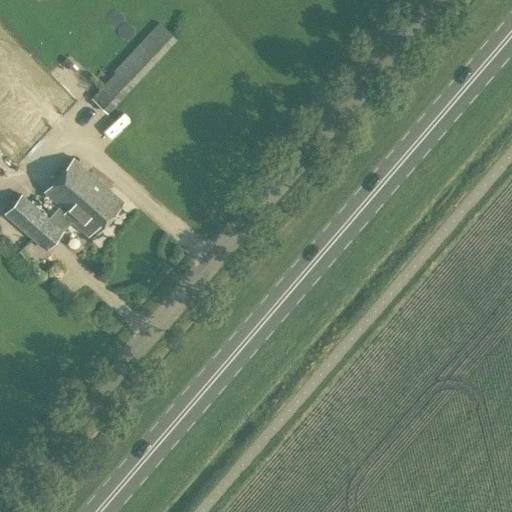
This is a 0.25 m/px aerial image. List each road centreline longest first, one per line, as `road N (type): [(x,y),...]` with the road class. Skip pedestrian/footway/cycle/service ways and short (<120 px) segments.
road 1 (unclassified): [(0,504),(437,0)]
road 2 (primary): [(97,511),(511,33)]
